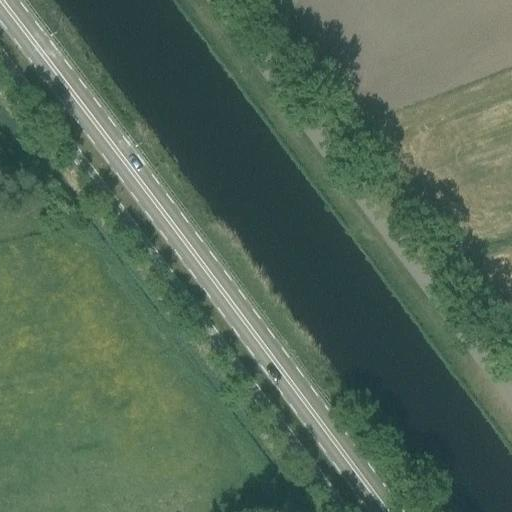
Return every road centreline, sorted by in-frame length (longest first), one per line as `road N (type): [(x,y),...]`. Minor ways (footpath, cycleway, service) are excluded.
road 1 (secondary): [(382,511),(0,0)]
road 2 (unclassified): [(511,405),(212,0)]
